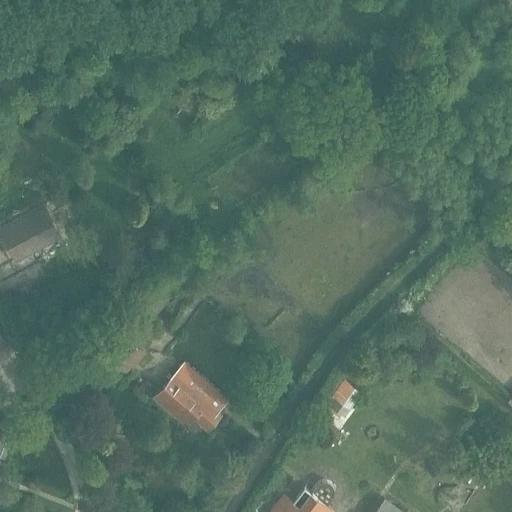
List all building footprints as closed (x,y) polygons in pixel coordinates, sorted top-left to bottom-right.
[(123,112),(117,111),(117,107),(96,104),(94,119),(116,122),(116,119),(122,120),(123,112)] [(42,202),(0,224),(0,228),(15,256),(39,243),(35,236),(54,226),(42,202)] [(122,329),(103,351),(128,372),(147,350),(145,348),(122,329)] [(0,332),(0,349),(8,343),(0,332)] [(109,361),(100,353),(90,365),(99,373),(109,361)] [(184,360),(152,397),(186,425),(194,416),(208,428),(221,414),(218,411),(228,399),(184,360)] [(322,410),(339,423),(361,393),(344,380),(322,410)] [(323,511),(329,505),(328,504),(333,497),(334,494),(335,490),(333,486),(327,481),(322,481),(318,482),(311,492),(299,483),(290,496),(281,490),(264,511),(323,511)] [(405,511),(380,494),(367,511),(405,511)]
